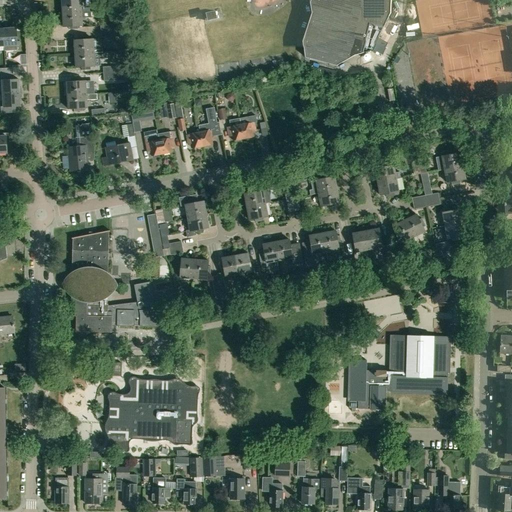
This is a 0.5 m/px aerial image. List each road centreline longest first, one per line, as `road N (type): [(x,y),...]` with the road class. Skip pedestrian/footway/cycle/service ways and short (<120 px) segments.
road 1 (residential): [(31,511),(37,298)]
road 2 (residential): [(485,315),(487,124)]
road 3 (residential): [(38,173),(30,2)]
road 4 (residential): [(359,150),(487,124)]
